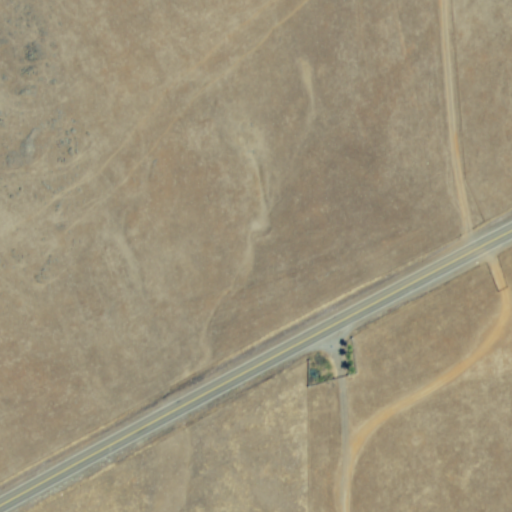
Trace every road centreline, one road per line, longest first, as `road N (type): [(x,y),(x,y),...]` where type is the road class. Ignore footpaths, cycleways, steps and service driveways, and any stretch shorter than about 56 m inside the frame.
road 1 (tertiary): [(0,506),(511,232)]
road 2 (track): [(440,0),(456,171),(473,254)]
road 3 (track): [(331,328),(346,511)]
